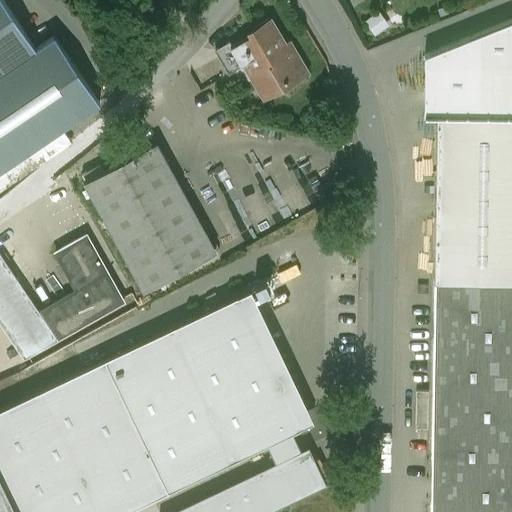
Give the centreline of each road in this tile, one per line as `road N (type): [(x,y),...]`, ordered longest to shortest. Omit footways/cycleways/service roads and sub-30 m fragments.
road 1 (tertiary): [(379,511),(382,183),(363,93),(314,0)]
road 2 (residential): [(51,0),(144,86),(231,0)]
